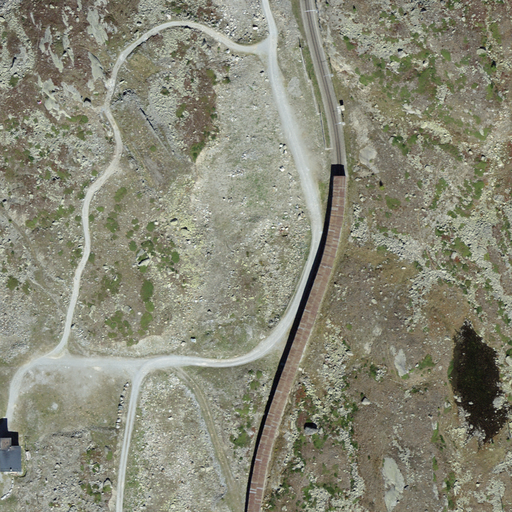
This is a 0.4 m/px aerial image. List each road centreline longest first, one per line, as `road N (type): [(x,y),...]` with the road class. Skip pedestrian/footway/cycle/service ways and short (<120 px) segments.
road 1 (track): [(274,49),(317,218),(306,283),(281,332),(248,357),(167,360),(142,371),(118,511)]
road 2 (track): [(167,360),(200,394),(238,510)]
